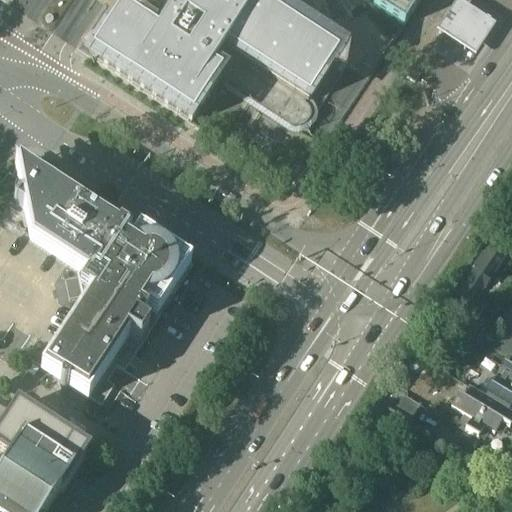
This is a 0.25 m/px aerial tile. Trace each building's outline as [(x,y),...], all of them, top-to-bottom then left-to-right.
[(308,174),(403,27),(420,0),(0,0),(10,6),(56,36),(73,47),(92,59),(286,186),(296,192),(308,174)] [(495,28),(457,3),(437,33),(475,58),(495,28)] [(415,84),(421,74),(413,69),(406,78),(415,84)] [(67,391),(68,389),(88,402),(89,400),(137,327),(140,329),(147,317),(144,315),(146,312),(157,318),(191,267),(139,233),(132,243),(128,241),(131,238),(119,230),(117,233),(15,166),(21,198),(20,198),(18,198),(17,198),(16,198),(15,199),(14,201),(14,202),(14,203),(15,204),(15,205),(16,205),(23,211),(30,243),(67,267),(80,276),(77,281),(81,300),(86,303),(77,316),(42,369),(41,372),(61,385),(60,386),(60,387),(60,388),(60,389),(60,390),(62,391),(63,392),(64,392),(65,392),(66,392),(67,391)] [(489,246),(477,262),(495,274),(506,258),(489,246)] [(465,280),(453,297),(470,309),(482,292),(465,280)] [(452,301),(445,312),(465,325),(472,315),(452,301)] [(218,361),(213,369),(221,374),(226,366),(218,361)] [(486,381),(479,394),(511,414),(511,370),(505,366),(499,377),(494,385),(486,381)] [(459,397),(451,409),(464,417),(457,429),(477,442),(478,440),(484,429),(495,435),(501,424),(509,429),(511,425),(511,414),(479,394),(473,391),(467,402),(459,397)] [(386,402),(379,413),(405,429),(413,418),(386,401),(386,402)] [(0,511),(47,511),(60,492),(63,494),(86,459),(83,457),(86,453),(82,450),(84,447),(24,408),(22,411),(18,409),(16,413),(13,411),(0,430),(0,453),(2,455),(0,457),(0,458),(8,464),(0,476),(0,511)] [(366,438),(358,451),(370,459),(379,446),(366,438)] [(335,487),(321,509),(326,511),(347,511),(349,509),(341,504),(347,494),(335,487)]
